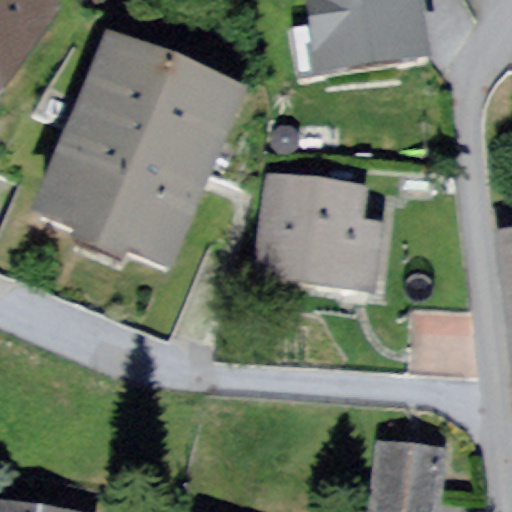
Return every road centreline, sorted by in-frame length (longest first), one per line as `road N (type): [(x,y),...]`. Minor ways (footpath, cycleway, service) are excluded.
road 1 (residential): [(496,408),(426,393),(155,381),(0,309)]
road 2 (residential): [(496,408),(463,103),(480,60),(511,17)]
